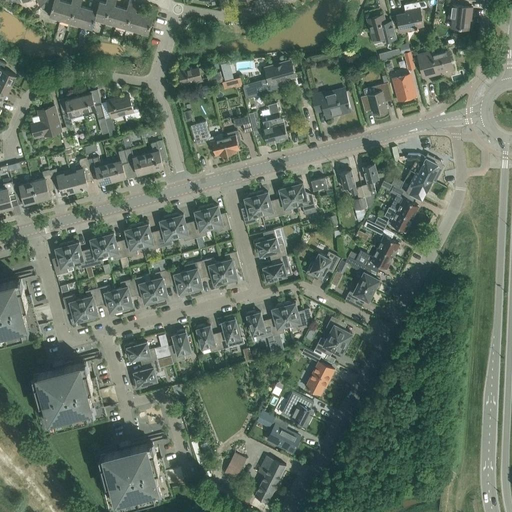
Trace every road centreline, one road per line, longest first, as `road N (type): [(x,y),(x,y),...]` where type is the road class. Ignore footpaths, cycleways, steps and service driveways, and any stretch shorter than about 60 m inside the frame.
road 1 (tertiary): [(506,144),(487,469),(492,511)]
road 2 (tertiary): [(509,511),(511,281)]
road 3 (residential): [(392,329),(454,211),(454,122)]
road 4 (residential): [(289,511),(313,483),(392,329)]
road 5 (tertiary): [(226,178),(421,124)]
road 6 (residential): [(12,156),(8,136),(30,93),(96,75),(157,84)]
road 7 (residential): [(256,293),(106,333)]
road 8 (residential): [(106,333),(76,340),(61,332),(35,228)]
road 9 (tertiary): [(35,228),(184,188)]
road 10 (residential): [(392,329),(302,284),(256,293)]
road 11 (residential): [(124,402),(167,395),(190,482)]
